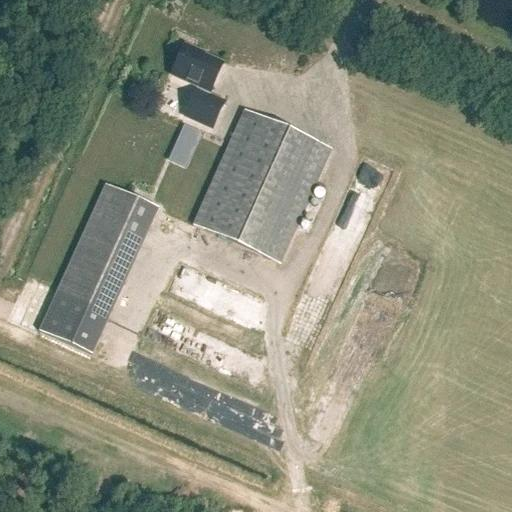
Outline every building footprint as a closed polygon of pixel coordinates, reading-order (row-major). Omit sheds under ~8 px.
[(222,105),(207,98),(222,65),(203,56),(203,54),(184,46),(171,76),(198,88),(185,117),(212,129),(224,103),(222,103),(222,105)] [(279,265),(331,151),(244,113),(193,227),(279,265)] [(200,136),(185,129),(179,141),(195,148),(200,136)] [(160,211),(107,188),(43,331),(96,354),(160,211)] [(226,306),(231,282),(197,275),(192,300),(226,306)]
